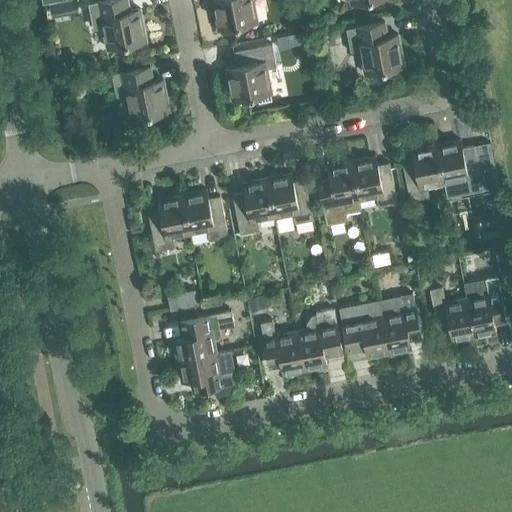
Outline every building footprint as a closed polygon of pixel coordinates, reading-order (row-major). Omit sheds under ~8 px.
[(75,0),(67,0),(66,0),(68,12),(77,11),(75,0)] [(130,9),(128,0),(97,0),(89,2),(94,25),(103,23),(108,47),(113,46),(114,50),(126,48),(126,43),(146,39),(140,7),(130,9)] [(213,0),(219,28),(258,21),(253,0),(213,0)] [(346,28),(351,51),(361,49),(365,73),(404,65),(398,33),(388,35),(385,20),(346,28)] [(306,29),(294,32),(296,44),(308,41),(306,29)] [(227,67),(232,97),(233,99),(242,97),(272,91),(267,68),(277,66),(272,43),(234,50),(237,65),(227,67)] [(112,72),(117,95),(126,94),(127,97),(131,118),(137,117),(138,121),(150,118),(149,114),(170,110),(167,97),(163,78),(153,80),(150,65),(112,72)] [(462,138),(436,143),(444,182),(462,178),(464,188),(483,185),(475,144),(463,146),(462,138)] [(444,182),(436,143),(413,147),(414,156),(402,158),(410,199),(430,195),(428,185),(444,182)] [(376,155),(352,159),(361,207),(360,199),(377,195),(379,205),(398,201),(390,161),(378,163),(376,155)] [(361,207),(352,159),(328,164),(330,173),(318,175),(326,215),(327,222),(351,217),(349,209),(361,207)] [(292,171),(268,176),(279,232),(292,230),(294,224),(314,220),(306,178),(294,180),(292,171)] [(279,232),(268,176),(244,181),(245,190),(233,192),(241,233),(260,229),(258,219),(275,216),(278,232),(279,232)] [(207,188),(182,193),(190,233),(207,229),(209,239),(229,235),(221,194),(209,197),(207,188)] [(190,233),(182,193),(159,198),(160,207),(149,209),(157,249),(175,246),(173,236),(190,233)] [(389,250),(373,253),(376,265),(392,262),(389,250)] [(341,264),(331,266),(333,275),(343,273),(341,264)] [(464,281),(467,296),(475,335),(497,331),(494,319),(506,317),(505,308),(511,306),(511,281),(511,280),(500,283),(498,275),(464,281)] [(430,288),(436,316),(448,314),(453,339),(475,335),(467,296),(445,300),(443,285),(430,288)] [(168,294),(172,309),(198,304),(195,289),(168,294)] [(252,295),(254,308),(269,306),(266,292),(252,295)] [(422,337),(413,292),(379,299),(390,352),(412,348),(411,339),(422,337)] [(340,306),(347,342),(365,338),(368,357),(390,352),(379,299),(340,306)] [(308,327),(298,329),(306,369),(328,364),(326,355),(344,351),(335,307),(317,311),(317,313),(313,314),(307,323),(308,327)] [(232,309),(179,319),(182,335),(174,337),(178,358),(217,350),(213,330),(235,326),(232,309)] [(262,322),(270,367),(282,365),(283,373),(306,369),(298,329),(276,334),(274,320),(262,322)] [(217,351),(178,358),(182,381),(196,379),(198,391),(238,383),(232,349),(217,352),(217,351)]
